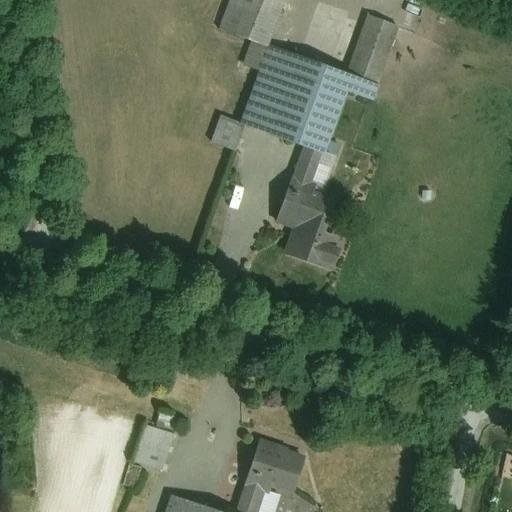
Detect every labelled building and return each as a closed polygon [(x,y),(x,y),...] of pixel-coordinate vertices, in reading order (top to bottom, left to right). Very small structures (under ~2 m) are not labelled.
[(240,66),(256,72),(240,115),(224,109),(211,143),(242,154),(252,127),(308,148),(340,160),(343,152),(333,149),(354,91),(378,100),(406,27),(373,14),(352,70),(277,42),(292,0),(229,0),(217,33),(248,45),(240,66)] [(308,148),(295,180),(327,193),(340,160),(308,148)] [(278,222),(296,229),(286,253),(330,271),(358,206),(327,193),(295,180),(278,222)] [(151,426),(138,460),(168,471),(188,419),(166,410),(159,429),(151,426)] [(172,511),(222,511),(178,496),(172,511)]
